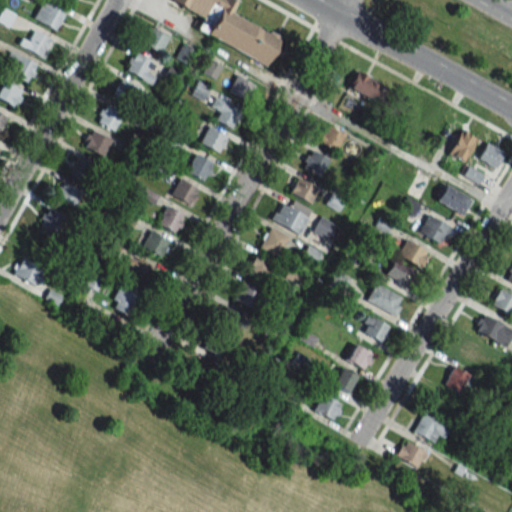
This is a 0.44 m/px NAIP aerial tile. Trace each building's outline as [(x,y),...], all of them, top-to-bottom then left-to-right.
[(265,64),(278,36),(229,13),(235,2),(232,0),(168,0),(168,1),(202,17),(195,31),(265,64)] [(37,21),(53,30),(63,13),(47,4),(37,21)] [(166,35),(148,28),(141,45),(159,53),(166,35)] [(23,48),(39,57),(49,39),(33,30),(23,48)] [(126,70),(142,79),(151,61),(135,52),(126,70)] [(8,72),(24,81),(34,64),(18,55),(8,72)] [(212,79),(220,66),(209,60),(201,73),(212,79)] [(180,74),(169,67),(164,74),(175,81),(180,74)] [(381,83),(355,70),(346,88),(372,101),(381,83)] [(226,91),(239,98),(248,82),(235,75),(226,91)] [(111,96),(127,105),(137,88),(121,79),(111,96)] [(0,100),(14,107),(21,90),(0,80),(0,100)] [(218,111),(213,119),(230,128),(239,110),(213,96),(208,106),(218,111)] [(96,121),(112,130),(121,113),(105,104),(96,121)] [(334,150),(342,134),(322,124),(314,140),(334,150)] [(208,126),(224,135),(215,153),(199,144),(208,126)] [(80,145),(101,156),(109,140),(88,129),(80,145)] [(473,138),(458,130),(446,154),(461,162),(473,138)] [(476,159),(494,168),(503,151),(484,142),(476,159)] [(318,178),(327,159),(308,149),(299,168),(318,178)] [(66,170),(83,184),(97,167),(79,153),(66,170)] [(193,153),(209,162),(200,179),(184,171),(193,153)] [(482,174),(465,165),(460,175),(476,184),(482,174)] [(120,191),(126,177),(110,170),(104,184),(120,191)] [(288,192),(308,203),(316,188),(296,177),(288,192)] [(179,178),(195,187),(185,204),(169,196),(179,178)] [(51,196),(70,208),(79,193),(60,181),(51,196)] [(434,201),(460,215),(469,199),(443,184),(434,201)] [(296,234),(305,216),(278,203),(269,220),(296,234)] [(165,206),(181,214),(171,232),(155,223),(165,206)] [(63,217),(46,207),(35,225),(52,235),(63,217)] [(416,231),(437,243),(447,226),(426,214),(416,231)] [(333,224),(318,216),(311,230),(326,238),(333,224)] [(268,227),(286,236),(275,256),(258,247),(268,227)] [(168,240),(148,230),(139,247),(158,258),(168,240)] [(24,249),(45,262),(55,245),(34,233),(24,249)] [(417,267),(426,252),(404,239),(395,254),(417,267)] [(254,253),(272,262),(261,282),(243,273),(254,253)] [(119,271),(142,283),(151,266),(129,254),(119,271)] [(34,286),(42,270),(18,258),(10,274),(34,286)] [(383,274),(406,286),(414,271),(392,259),(383,274)] [(511,263),(503,277),(511,283),(511,263)] [(136,291),(118,282),(106,306),(124,315),(136,291)] [(260,292),(241,282),(233,297),(252,307),(260,292)] [(392,315),(402,298),(374,282),(364,300),(392,315)] [(489,305),(508,315),(511,306),(511,295),(497,289),(489,305)] [(246,318),(224,306),(213,326),(235,338),(246,318)] [(471,330),(503,346),(511,329),(479,314),(471,330)] [(357,330),(378,342),(387,327),(366,315),(357,330)] [(223,355),(227,337),(202,332),(198,350),(223,355)] [(458,355),(476,365),(485,349),(466,339),(458,355)] [(344,359),(362,369),(371,353),(353,343),(344,359)] [(346,394),(356,377),(332,363),(327,370),(335,375),(329,384),(346,394)] [(469,375),(452,365),(441,384),(458,393),(469,375)] [(460,403),(433,391),(426,408),(453,420),(460,403)] [(340,405),(320,394),(311,411),(331,421),(340,405)] [(445,438),(447,420),(416,418),(415,436),(445,438)] [(413,468),(424,452),(404,439),(393,455),(413,468)]
